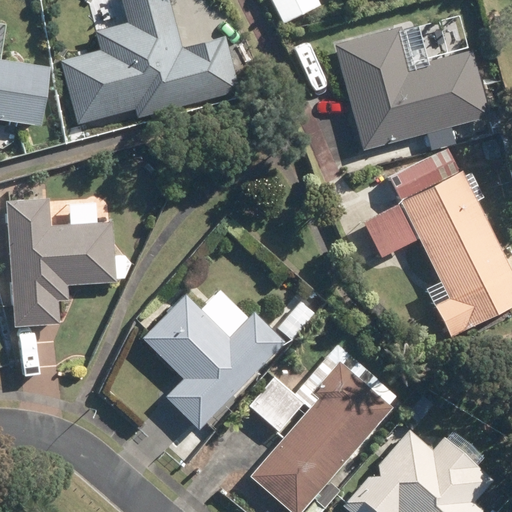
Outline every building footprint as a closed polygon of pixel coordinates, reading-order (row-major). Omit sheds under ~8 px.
[(118,0),(47,0),(56,32),(123,15),(118,0)] [(317,0),(270,0),(283,24),(320,5),(317,0)] [(100,58),(114,113),(228,84),(214,28),(199,31),(198,24),(193,25),(191,17),(178,20),(180,29),(175,30),(177,37),(100,58)] [(398,29),(336,45),(364,149),(488,115),(471,52),(409,69),(398,29)] [(0,120),(40,126),(49,65),(0,57),(0,120)] [(499,105),(503,119),(491,123),(494,133),(511,128),(511,112),(509,102),(499,105)] [(511,128),(494,133),(496,141),(485,144),(489,161),(507,156),(511,174),(511,128)] [(38,150),(33,134),(21,137),(25,153),(38,150)] [(389,177),(401,200),(459,169),(447,146),(389,177)] [(401,202),(449,297),(435,304),(451,337),(511,306),(511,271),(461,171),(401,202)] [(46,199),(4,201),(12,325),(56,322),(54,285),(113,280),(109,222),(50,226),(47,226),(46,199)] [(140,340),(179,379),(162,397),(196,431),(282,342),(251,313),(227,337),(183,295),(140,340)] [(284,437),(249,476),(290,511),(300,511),(391,410),(336,361),(307,394),(316,400),(284,437)] [(271,379),(248,405),(276,430),(300,404),(271,379)] [(365,477),(340,506),(347,511),(479,511),(481,510),(472,502),(491,479),(441,436),(429,451),(406,430),(376,464),(377,476),(365,477)]
